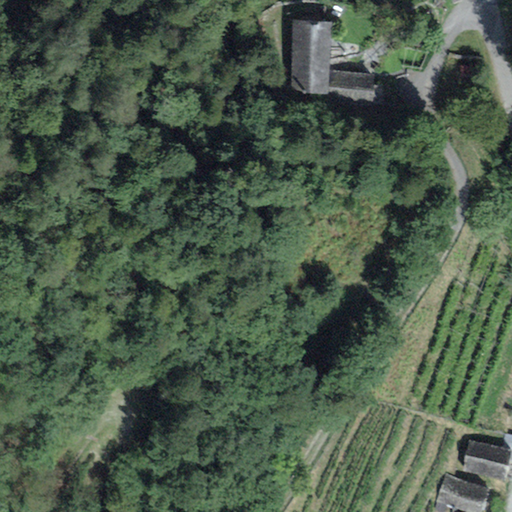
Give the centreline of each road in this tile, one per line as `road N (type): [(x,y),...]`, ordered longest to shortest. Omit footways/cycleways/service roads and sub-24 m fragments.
road 1 (track): [(274,511),(459,220),(459,179),(428,109),(455,17),(485,4)]
road 2 (track): [(41,511),(70,455),(114,409),(124,424),(88,511)]
road 3 (unclassified): [(484,0),(511,122)]
